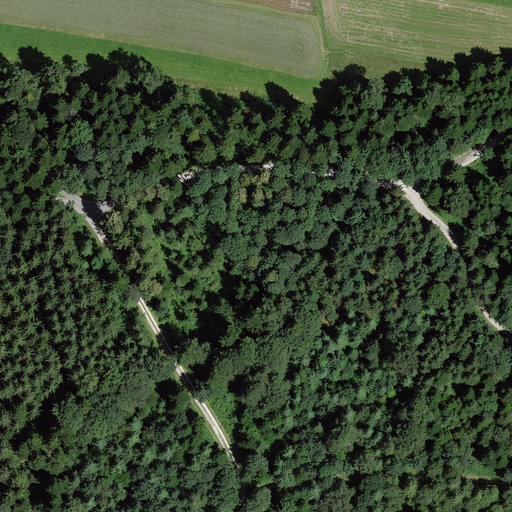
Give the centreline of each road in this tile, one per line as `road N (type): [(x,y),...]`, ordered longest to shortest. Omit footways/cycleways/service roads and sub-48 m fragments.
road 1 (track): [(511,129),(439,178),(407,186),(304,167),(213,170),(118,184),(78,203),(0,200)]
road 2 (track): [(78,203),(226,447),(243,496),(239,511)]
road 3 (track): [(511,486),(361,477),(243,496)]
road 4 (track): [(407,186),(445,229),(492,320),(511,333)]
